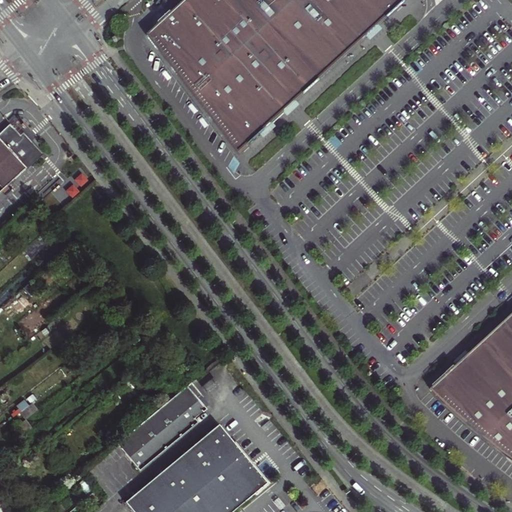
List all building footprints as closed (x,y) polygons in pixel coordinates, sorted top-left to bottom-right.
[(187,6),(156,34),(243,155),(289,114),(302,102),(374,36),(387,24),(413,0),(197,0),(188,8),(187,6)] [(197,0),(193,0),(187,6),(188,8),(197,0)] [(377,40),(390,28),(387,24),(374,36),(377,40)] [(305,106),(302,102),(289,114),(292,118),(305,106)] [(0,191),(10,183),(8,181),(10,179),(12,181),(27,167),(39,156),(41,154),(27,140),(23,135),(20,138),(9,127),(0,135),(0,191)] [(36,278),(23,289),(27,294),(33,289),(40,283),(36,278)] [(511,320),(506,326),(475,354),(463,365),(440,386),(438,388),(437,389),(438,391),(448,402),(457,412),(466,422),(480,435),(495,448),(508,459),(511,461),(511,320)] [(472,350),(459,361),(463,365),(475,354),(472,350)] [(191,383),(117,445),(131,462),(201,404),(197,399),(201,396),(191,383)] [(201,404),(205,401),(201,396),(197,399),(201,404)] [(16,407),(20,412),(28,406),(24,401),(16,407)] [(32,403),(28,406),(20,412),(19,413),(25,420),(37,411),(32,403)] [(204,407),(201,404),(131,462),(139,472),(198,423),(194,419),(206,410),(204,407)] [(21,436),(31,428),(25,420),(15,428),(21,436)] [(124,503),(131,511),(232,511),(266,484),(218,425),(124,503)] [(14,466),(10,470),(16,478),(21,474),(14,466)] [(0,511),(2,511),(0,509),(0,492),(17,479),(16,478),(10,470),(9,469),(0,476),(0,511)] [(17,479),(0,492),(0,509),(2,511),(12,511),(13,511),(2,499),(21,483),(17,479)]
